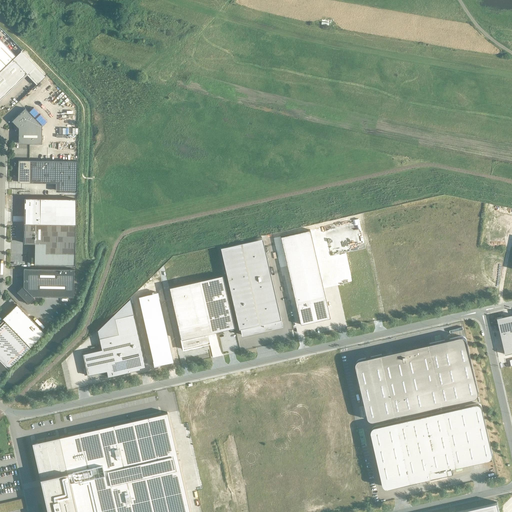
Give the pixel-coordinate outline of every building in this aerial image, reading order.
[(0,71),(16,56),(0,39),(0,71)] [(16,56),(0,71),(0,98),(1,98),(3,94),(5,94),(7,90),(8,91),(10,87),(12,87),(27,73),(37,83),(36,84),(45,76),(44,76),(20,51),(16,56)] [(41,144),(42,126),(25,108),(14,119),(21,126),(18,128),(18,143),(41,144)] [(47,121),(40,114),(36,118),(42,125),(47,121)] [(77,135),(60,135),(60,153),(77,154),(77,135)] [(18,160),(18,166),(18,182),(19,182),(61,183),(61,191),(77,192),(77,161),(18,160)] [(25,223),(25,243),(34,243),(34,264),(75,265),(75,254),(75,224),(75,221),(76,197),(25,197),(25,223)] [(358,218),(280,236),(300,324),(330,318),(323,288),(372,277),(358,218)] [(262,238),(220,247),(239,328),(240,328),(242,335),(282,326),(262,238)] [(74,269),(24,268),(23,286),(17,292),(28,304),(34,298),(33,296),(73,297),(74,269)] [(223,275),(169,287),(183,349),(210,343),(208,333),(235,327),(223,275)] [(138,296),(154,366),(173,362),(157,292),(138,296)] [(44,333),(17,304),(2,318),(30,347),(44,333)] [(134,314),(114,318),(118,334),(99,338),(101,349),(82,354),(87,375),(106,371),(108,377),(140,369),(140,368),(146,367),(134,314)] [(511,350),(511,314),(497,318),(499,328),(505,352),(511,350)] [(0,359),(8,368),(29,348),(5,322),(0,326),(0,359)] [(461,336),(460,336),(411,347),(412,350),(384,356),(383,354),(360,359),(359,359),(359,360),(358,361),(357,362),(357,363),(357,364),(356,364),(356,366),(357,367),(368,416),(368,417),(368,418),(369,418),(369,419),(370,419),(370,420),(371,420),(372,420),(373,420),(374,420),(474,397),(475,397),(476,396),(477,396),(477,395),(478,394),(478,393),(478,392),(478,391),(467,340),(466,339),(466,338),(465,338),(465,337),(464,337),(463,336),(462,336),(461,336)] [(350,399),(343,368),(335,370),(333,361),(312,366),(321,405),(350,399)] [(492,453),(482,408),(482,407),(481,406),(480,405),(480,404),(479,404),(478,403),(477,403),(476,403),(375,426),(374,426),(373,427),(372,428),(372,429),(371,430),(371,431),(371,432),(382,480),(382,481),(383,484),(383,485),(384,485),(384,486),(385,487),(386,487),(387,487),(388,487),(389,487),(431,478),(431,477),(453,473),(451,467),(488,459),(489,459),(490,458),(491,458),(491,457),(492,456),(492,455),(492,454),(492,453)] [(189,511),(167,412),(59,436),(32,443),(33,449),(35,449),(43,485),(51,484),(54,495),(46,497),(49,511),(189,511)] [(452,511),(499,511),(498,502),(452,511)]
